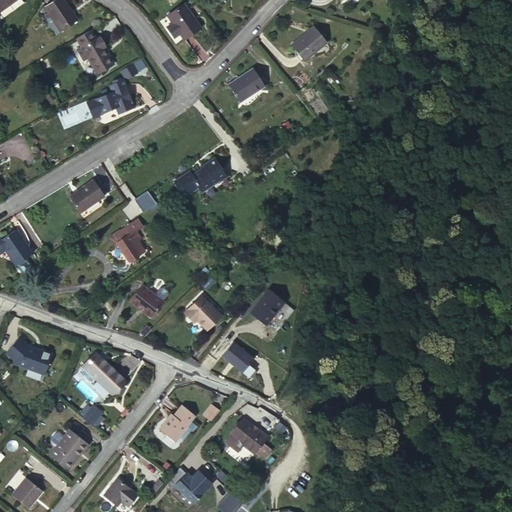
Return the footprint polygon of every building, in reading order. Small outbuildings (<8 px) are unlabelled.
[(0,0),(0,10),(14,0),(0,0)] [(61,31),(76,20),(62,0),(53,0),(43,6),(61,31)] [(184,39),(200,28),(182,3),(166,14),(172,23),(166,27),(173,37),(179,33),(184,39)] [(303,60),(326,42),(313,26),(290,45),(303,60)] [(82,47),(97,38),(95,39),(89,30),(76,37),(82,47)] [(97,73),(113,64),(104,48),(105,47),(99,37),(97,38),(82,47),(78,50),(83,60),(88,57),(97,73)] [(132,64),(124,68),(128,75),(136,71),(132,64)] [(238,101),(264,85),(253,68),(228,84),(238,101)] [(118,114),(132,107),(130,101),(131,100),(122,79),(115,82),(116,85),(110,87),(111,91),(86,102),(92,117),(115,107),(118,114)] [(190,171),(173,182),(183,197),(192,191),(191,188),(196,185),(201,192),(218,180),(220,182),(227,177),(222,169),(222,168),(214,157),(204,162),(205,164),(191,173),(190,171)] [(79,212),(104,195),(93,179),(68,196),(79,212)] [(111,235),(119,246),(129,260),(144,250),(133,234),(136,232),(134,229),(141,224),(137,219),(128,226),(127,224),(111,235)] [(16,265),(32,254),(14,229),(0,238),(0,242),(5,249),(16,265)] [(146,275),(152,281),(175,261),(170,255),(146,275)] [(126,302),(148,318),(159,302),(137,286),(126,302)] [(247,315),(265,329),(286,304),(268,289),(247,315)] [(199,322),(211,334),(226,318),(203,295),(185,314),(196,325),(199,322)] [(29,333),(23,329),(19,334),(24,339),(29,333)] [(44,374),(53,352),(41,347),(40,350),(34,347),(35,345),(29,343),(24,339),(19,334),(7,350),(17,358),(29,364),(28,367),(44,374)] [(221,357),(245,373),(256,357),(232,341),(221,357)] [(124,380),(95,353),(83,366),(112,393),(124,380)] [(29,364),(17,358),(16,362),(28,367),(29,364)] [(84,420),(99,427),(106,412),(90,405),(84,420)] [(186,427),(194,416),(182,406),(174,417),(172,415),(159,430),(175,443),(187,428),(186,427)] [(211,422),(218,413),(210,407),(203,416),(211,422)] [(238,436),(236,439),(253,453),(254,452),(263,458),(270,450),(261,443),(266,437),(242,418),(232,431),(238,436)] [(79,452),(81,454),(88,445),(70,430),(49,455),(66,468),(79,452)] [(69,470),(81,454),(79,452),(66,468),(69,470)] [(147,471),(157,478),(161,472),(151,465),(147,471)] [(201,492),(207,486),(199,478),(194,482),(180,467),(168,479),(192,503),(202,492),(201,492)] [(29,509),(42,491),(26,478),(12,495),(29,509)] [(117,506),(130,490),(116,479),(103,495),(117,506)] [(149,494),(152,496),(162,484),(159,481),(149,494)] [(229,511),(240,501),(229,490),(215,505),(221,511),(229,511)]
